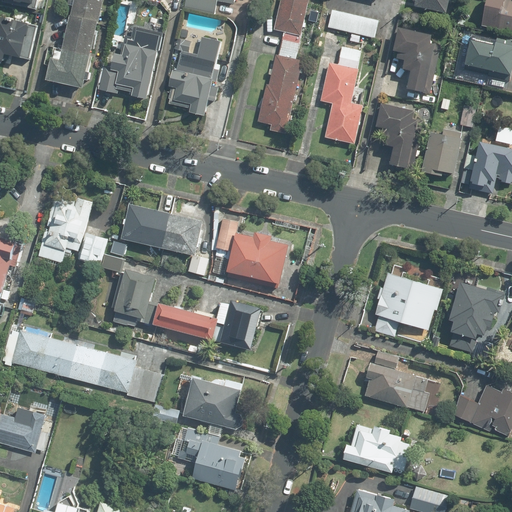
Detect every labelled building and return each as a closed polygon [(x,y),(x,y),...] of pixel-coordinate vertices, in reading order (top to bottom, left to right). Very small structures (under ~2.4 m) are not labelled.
[(38,0),(4,0),(4,3),(36,9),(38,0)] [(50,80),(86,88),(105,0),(76,0),(66,50),(57,48),(50,80)] [(281,55),(279,54),(272,85),(269,84),(260,121),(274,125),(273,130),(289,134),(306,60),(298,59),(311,0),(283,0),(276,29),(286,31),(281,55)] [(420,0),(419,5),(451,12),(453,0),(420,0)] [(511,0),(490,0),(485,26),(511,31),(511,0)] [(381,20),(334,9),(330,27),(377,38),(381,20)] [(27,21),(29,15),(17,11),(15,17),(4,14),(2,21),(0,20),(0,58),(6,61),(9,52),(32,59),(41,28),(33,26),(34,23),(27,21)] [(407,68),(416,69),(412,87),(429,91),(440,43),(434,42),(436,34),(403,26),(398,49),(400,50),(399,57),(409,59),(407,68)] [(122,71),(119,87),(135,91),(134,94),(151,98),(164,33),(138,28),(136,40),(130,39),(127,53),(118,52),(114,69),(122,71)] [(475,34),(467,69),(490,74),(490,76),(511,81),(511,80),(511,38),(511,39),(501,37),(500,40),(475,34)] [(213,99),(218,100),(223,70),(219,69),(224,40),(204,36),(201,53),(180,49),(169,102),(193,107),(193,111),(210,114),(213,99)] [(344,46),(341,64),(331,62),(323,100),(336,103),(328,136),(357,143),(366,105),(354,102),(361,68),(360,68),(363,50),(344,46)] [(113,69),(105,67),(100,88),(116,92),(120,74),(112,72),(113,69)] [(398,146),(394,163),(411,167),(422,119),(417,118),(419,110),(385,102),(380,125),(385,126),(383,133),(392,135),(390,144),(398,146)] [(479,105),(465,104),(463,125),(476,127),(479,105)] [(433,131),(425,171),(445,175),(446,171),(457,173),(465,137),(463,137),(464,132),(446,128),(445,133),(433,131)] [(511,147),(483,140),(472,188),(495,193),(498,180),(511,183),(511,147)] [(478,155),(469,153),(466,168),(475,170),(478,155)] [(97,202),(60,192),(40,256),(73,264),(75,257),(102,264),(109,236),(90,231),(97,202)] [(206,220),(131,204),(124,239),(198,255),(206,220)] [(275,235),(259,231),(258,236),(241,232),(231,277),(281,288),(282,283),(284,283),(293,244),(274,240),(275,235)] [(0,315),(5,298),(9,300),(11,291),(7,290),(14,265),(19,267),(21,257),(17,256),(22,240),(0,234),(0,315)] [(160,278),(131,270),(127,279),(121,277),(114,306),(118,307),(117,312),(148,320),(147,323),(156,325),(161,304),(154,302),(160,278)] [(396,336),(401,318),(405,319),(431,329),(437,308),(440,308),(446,288),(418,277),(391,271),(385,286),(384,286),(380,297),(382,298),(377,313),(381,314),(376,330),(396,336)] [(508,292),(464,279),(453,317),(458,318),(455,329),(457,329),(452,345),(475,352),(481,331),(488,333),(491,323),(494,324),(499,309),(503,310),(508,292)] [(234,303),(226,301),(222,317),(221,322),(229,324),(224,343),(256,351),(267,305),(235,298),(234,303)] [(222,317),(164,302),(158,324),(216,339),(222,317)] [(14,329),(6,358),(130,393),(129,397),(158,405),(167,374),(139,366),(141,358),(121,352),(121,355),(23,327),(22,331),(14,329)] [(420,374),(398,367),(401,356),(380,350),(376,361),(374,360),(369,375),(373,376),(367,394),(410,407),(410,406),(426,410),(432,392),(427,390),(431,378),(419,374),(420,374)] [(244,389),(199,376),(185,413),(245,430),(249,414),(238,411),(244,389)] [(505,390),(489,383),(481,402),(473,397),(462,393),(456,413),(492,431),(494,427),(511,435),(511,432),(511,387),(507,385),(505,390)] [(7,406),(0,403),(0,443),(38,455),(40,449),(46,450),(55,422),(46,419),(48,412),(16,402),(12,415),(5,413),(7,406)] [(349,449),(346,457),(394,471),(396,466),(406,469),(414,443),(403,440),(405,435),(393,431),(393,428),(386,425),(378,423),(377,427),(360,422),(354,443),(350,442),(349,449)] [(202,463),(198,478),(238,489),(249,451),(221,443),(223,436),(190,426),(181,457),(202,463)] [(457,470),(442,467),(440,477),(455,480),(457,470)] [(418,486),(412,508),(426,511),(432,511),(433,511),(436,511),(446,511),(452,495),(418,486)] [(349,506),(347,511),(407,511),(409,507),(396,503),(398,497),(381,492),(380,493),(360,487),(354,508),(349,506)] [(0,511),(18,511),(21,507),(0,500),(0,511)] [(123,511),(125,505),(102,500),(99,511),(123,511)]
